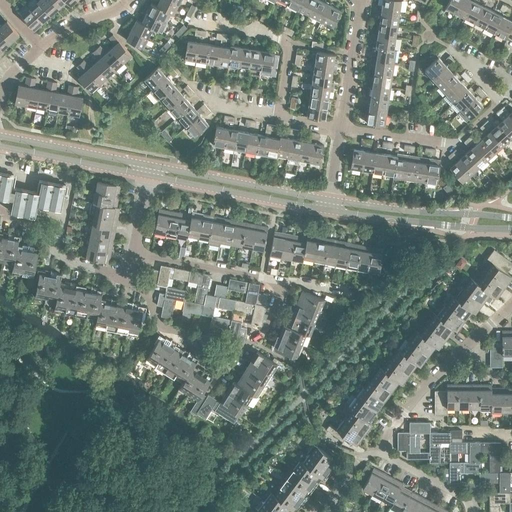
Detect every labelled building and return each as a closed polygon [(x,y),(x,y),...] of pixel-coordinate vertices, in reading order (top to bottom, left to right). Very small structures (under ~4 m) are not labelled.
[(52,0),(38,0),(38,1),(50,15),(59,7),(52,0)] [(178,4),(170,0),(159,0),(157,5),(167,11),(173,14),(178,4)] [(288,0),(287,4),(298,9),(302,0),(288,0)] [(317,0),(302,0),(298,9),(310,15),(317,0)] [(329,4),(320,0),(317,0),(310,15),(321,20),(329,4)] [(382,0),(381,10),(399,12),(400,0),(382,0)] [(456,13),(462,0),(449,0),(445,8),(456,13)] [(474,1),(471,0),(462,0),(456,13),(465,18),(474,1)] [(50,15),(38,1),(30,8),(42,22),(50,15)] [(474,1),(465,18),(475,23),(483,6),(474,1)] [(151,2),(147,12),(163,20),(167,11),(157,5),(151,2)] [(329,4),(321,20),(333,26),(341,10),(329,4)] [(483,6),(475,23),(483,27),(484,27),(493,11),(483,6)] [(42,22),(30,8),(21,15),(34,29),(42,22)] [(381,10),(379,22),(397,25),(399,12),(381,10)] [(493,11),(484,27),(485,28),(494,32),(503,16),(493,11)] [(163,20),(147,12),(142,22),(152,28),(158,31),(163,20)] [(511,21),(511,20),(503,16),(494,32),(504,37),(511,21)] [(152,28),(142,22),(136,19),(131,29),(148,37),(152,28)] [(0,26),(0,29),(11,42),(19,34),(7,20),(0,26)] [(379,22),(377,35),(395,37),(397,25),(379,22)] [(11,42),(0,29),(0,46),(2,49),(11,42)] [(148,37),(131,29),(126,39),(143,48),(148,37)] [(110,48),(123,62),(130,55),(132,57),(133,56),(124,47),(112,33),(109,37),(115,44),(110,48)] [(395,37),(377,35),(376,47),(378,48),(393,50),(395,37)] [(196,60),(199,42),(188,40),(185,59),(196,60)] [(209,44),(199,42),(196,60),(206,62),(209,44)] [(220,46),(209,44),(206,62),(217,64),(220,46)] [(123,62),(110,48),(106,52),(99,45),(96,48),(117,72),(118,72),(115,69),(123,62)] [(239,65),(242,47),(231,45),(230,47),(227,66),(228,66),(230,66),(231,68),(235,68),(236,67),(238,67),(239,65)] [(220,46),(217,64),(227,66),(230,47),(220,46)] [(252,48),(242,47),(239,65),(249,67),(252,48)] [(117,72),(96,48),(92,51),(99,58),(94,63),(107,76),(114,70),(117,72)] [(263,50),(252,48),(249,67),(260,69),(263,50)] [(371,55),(371,59),(394,62),(396,50),(393,50),(378,48),(377,55),(371,55)] [(263,50),(260,69),(271,70),(271,69),(276,70),(278,58),(273,57),(274,52),(263,50)] [(315,62),(337,66),(337,61),(334,61),(335,54),(317,51),(315,62)] [(449,63),(453,59),(449,55),(445,58),(449,63)] [(432,78),(446,65),(438,57),(424,70),(432,78)] [(394,62),(371,59),(370,63),(375,64),(374,72),(392,75),(394,62)] [(83,60),(80,63),(101,86),(102,86),(99,83),(107,76),(94,63),(90,67),(83,60)] [(337,66),(315,62),(313,73),(331,76),(332,70),(336,70),(337,66)] [(101,86),(80,63),(76,66),(83,73),(78,77),(89,90),(90,91),(98,84),(101,87),(101,86)] [(446,65),(432,78),(440,86),(453,73),(446,65)] [(153,88),(166,76),(157,66),(144,78),(153,88)] [(392,75),(374,72),(373,85),(390,87),(392,75)] [(330,82),(331,76),(313,73),(312,84),(330,87),(333,87),(334,83),(330,82)] [(453,73),(440,86),(447,94),(461,81),(453,73)] [(25,108),(31,77),(26,76),(25,85),(18,84),(14,102),(25,104),(24,108),(25,108)] [(166,76),(153,88),(150,91),(158,100),(161,98),(175,86),(166,76)] [(31,77),(25,108),(26,108),(26,105),(36,107),(40,88),(34,87),(36,78),(31,77)] [(40,88),(36,107),(46,108),(45,112),(46,112),(52,81),(48,80),(46,89),(40,88)] [(57,82),(52,81),(46,112),(47,112),(47,109),(57,111),(61,92),(55,91),(57,82)] [(468,89),(461,81),(447,94),(454,102),(468,89)] [(67,94),(61,92),(57,111),(67,113),(67,116),(73,85),(69,84),(67,94)] [(332,92),(333,87),(330,87),(312,84),(310,94),(328,97),(329,91),(332,92)] [(78,86),(73,85),(67,116),(68,116),(69,113),(79,115),(83,97),(76,95),(78,86)] [(373,85),(371,97),(389,100),(390,87),(373,85)] [(170,107),(183,95),(175,86),(161,98),(170,107)] [(475,97),(468,89),(454,102),(462,110),(475,97)] [(310,94),(308,105),(326,108),(327,103),(328,97),(310,94)] [(178,116),(191,105),(183,95),(170,107),(178,116)] [(389,100),(371,97),(369,110),(387,112),(389,100)] [(483,105),(475,97),(462,110),(469,118),(483,105)] [(191,105),(178,116),(186,126),(200,114),(191,105)] [(326,108),(308,105),(306,116),(325,119),(326,108)] [(387,112),(369,110),(367,123),(385,125),(387,112)] [(200,114),(186,126),(195,135),(208,124),(200,114)] [(511,135),(511,123),(506,116),(498,124),(510,137),(511,135)] [(510,137),(498,124),(490,131),(502,145),(510,137)] [(224,146),(227,128),(216,126),(213,144),(224,146)] [(238,130),(227,128),(224,146),(234,149),(238,130)] [(248,132),(238,130),(234,149),(245,151),(248,132)] [(490,131),(482,138),(494,152),(502,145),(490,131)] [(248,132),(245,151),(255,153),(259,134),(248,132)] [(270,136),(259,134),(255,153),(266,155),(270,136)] [(270,136),(266,155),(277,157),(277,154),(280,138),(270,136)] [(280,136),(280,138),(277,154),(288,156),(291,138),(280,136)] [(302,140),(291,138),(288,156),(298,159),(302,140)] [(482,138),(474,145),(486,159),(494,152),(482,138)] [(312,142),(302,140),(298,159),(309,161),(312,142)] [(324,144),(312,142),(309,161),(320,163),(324,144)] [(474,145),(466,153),(478,166),(486,159),(474,145)] [(362,169),(364,150),(353,149),(350,167),(362,169)] [(375,152),(364,150),(362,169),(372,171),(375,152)] [(386,154),(375,152),(372,171),(383,172),(386,154)] [(397,155),(393,174),(393,176),(404,178),(408,155),(397,153),(397,155)] [(466,153),(458,160),(470,174),(478,166),(466,153)] [(397,155),(386,154),(383,172),(393,174),(397,155)] [(418,156),(408,155),(404,178),(415,180),(418,156)] [(418,156),(415,180),(425,181),(429,158),(418,156)] [(429,158),(425,181),(437,183),(439,170),(440,160),(429,158)] [(470,174),(458,160),(449,167),(462,181),(470,174)] [(0,197),(9,199),(9,198),(13,199),(11,211),(35,216),(37,204),(61,209),(66,185),(41,180),(39,192),(16,187),(15,188),(11,187),(13,174),(0,171),(0,197)] [(95,192),(119,196),(121,185),(97,181),(95,192)] [(116,207),(119,196),(95,192),(93,202),(116,207)] [(116,207),(96,203),(94,215),(117,219),(120,208),(116,207)] [(165,234),(170,210),(158,208),(154,232),(165,234)] [(180,212),(170,210),(165,234),(175,236),(180,212)] [(191,215),(187,235),(198,237),(203,214),(192,211),(191,215)] [(180,212),(175,236),(187,238),(187,235),(191,215),(180,212)] [(203,214),(198,237),(209,239),(214,216),(203,214)] [(117,219),(94,215),(92,225),(115,230),(117,219)] [(214,216),(209,239),(220,241),(224,218),(214,216)] [(235,220),(224,218),(220,241),(231,243),(235,220)] [(246,222),(235,220),(231,243),(241,245),(246,222)] [(246,222),(241,245),(252,247),(257,224),(246,222)] [(268,226),(257,224),(252,247),(263,250),(268,226)] [(92,225),(90,236),(113,240),(115,230),(92,225)] [(280,257),(285,233),(274,231),(269,254),(280,257)] [(0,262),(3,263),(9,233),(3,232),(3,233),(0,232),(0,262)] [(13,265),(19,237),(14,236),(14,234),(9,233),(3,263),(13,265)] [(296,235),(285,233),(280,257),(291,259),(296,235)] [(307,234),(307,237),(303,257),(314,260),(319,236),(307,234)] [(307,237),(296,235),(291,259),(302,261),(303,257),(307,237)] [(90,236),(88,246),(111,251),(113,240),(90,236)] [(319,236),(314,260),(325,262),(329,238),(319,236)] [(22,275),(29,240),(19,238),(19,237),(13,265),(12,273),(22,275)] [(329,238),(325,262),(335,264),(340,241),(329,238)] [(29,240),(22,275),(34,277),(41,242),(29,240)] [(340,241),(335,264),(346,266),(351,243),(340,241)] [(383,249),(380,265),(391,267),(396,244),(384,241),(383,249)] [(351,243),(346,266),(357,268),(361,245),(351,243)] [(372,247),(361,245),(357,268),(367,270),(372,247)] [(111,251),(88,246),(86,257),(109,262),(111,251)] [(379,272),(383,249),(372,247),(367,270),(379,272)] [(493,263),(485,273),(503,286),(511,276),(506,272),(511,264),(511,262),(494,249),(487,258),(493,263)] [(188,280),(190,270),(160,264),(159,270),(153,269),(151,281),(157,282),(156,284),(166,286),(167,286),(169,277),(188,280)] [(45,300),(51,270),(45,269),(44,270),(40,269),(38,278),(34,298),(45,300)] [(51,270),(45,300),(55,302),(56,300),(60,281),(61,273),(57,272),(57,271),(51,270)] [(185,299),(184,300),(181,316),(180,320),(188,321),(190,311),(193,312),(202,314),(206,294),(210,274),(190,270),(188,280),(197,282),(194,301),(185,299)] [(503,286),(485,273),(478,282),(489,292),(495,297),(503,286)] [(489,292),(478,282),(471,277),(463,287),(482,302),(489,292)] [(228,286),(227,288),(247,292),(245,301),(261,304),(263,293),(257,292),(259,284),(229,278),(228,286)] [(56,300),(55,302),(53,310),(65,312),(71,282),(65,281),(64,282),(60,281),(56,300)] [(71,282),(65,312),(75,314),(81,285),(76,285),(77,283),(71,282)] [(216,284),(214,295),(220,297),(222,285),(216,284)] [(81,285),(75,314),(86,316),(92,286),(86,285),(86,286),(81,285)] [(92,286),(86,316),(96,318),(100,300),(101,298),(103,290),(98,289),(98,287),(92,286)] [(187,290),(167,286),(166,286),(165,294),(159,293),(156,305),(162,306),(160,316),(170,318),(174,298),(184,300),(185,299),(187,290)] [(463,287),(455,297),(459,300),(471,310),(474,312),(482,302),(463,287)] [(301,290),(296,301),(319,310),(323,298),(301,290)] [(240,300),(235,299),(233,310),(253,313),(251,323),(261,325),(262,319),(263,313),(265,306),(267,306),(269,294),(263,293),(261,304),(245,301),(240,300)] [(214,295),(206,294),(202,314),(211,316),(211,315),(212,315),(214,306),(233,310),(235,299),(225,298),(220,297),(214,295)] [(455,297),(453,295),(445,305),(464,319),(471,310),(459,300),(455,297)] [(100,300),(96,318),(94,327),(105,329),(111,298),(106,297),(105,298),(101,298),(100,300)] [(111,298),(105,329),(116,331),(122,302),(117,301),(118,300),(111,298)] [(127,303),(122,302),(116,331),(127,333),(133,303),(127,301),(127,303)] [(319,310),(296,301),(292,313),(314,322),(319,310)] [(139,304),(133,303),(127,333),(137,335),(140,317),(143,318),(145,309),(138,308),(139,304)] [(464,319),(445,305),(437,314),(453,327),(456,330),(464,319)] [(453,327),(437,314),(433,312),(426,322),(446,337),(453,327)] [(314,322),(292,313),(287,325),(309,334),(314,322)] [(211,315),(211,316),(209,325),(229,329),(227,339),(237,341),(238,339),(244,340),(246,328),(240,327),(241,321),(212,315),(211,315)] [(426,322),(418,332),(435,344),(438,347),(446,337),(426,322)] [(309,334),(287,325),(283,323),(279,335),(301,343),(305,333),(309,335),(309,334)] [(435,344),(418,332),(416,330),(408,339),(428,354),(435,344)] [(511,354),(511,330),(502,330),(502,342),(502,349),(502,354),(511,354)] [(294,360),(301,343),(279,335),(274,347),(288,353),(286,357),(288,358),(288,359),(294,362),(294,360)] [(420,365),(428,354),(408,339),(402,335),(394,345),(397,347),(417,362),(420,365)] [(154,366),(170,340),(165,337),(163,340),(156,336),(152,344),(154,345),(145,360),(154,366)] [(175,343),(170,340),(154,366),(163,372),(178,349),(173,347),(175,343)] [(397,347),(390,358),(409,372),(417,362),(397,347)] [(181,352),(178,349),(163,372),(172,378),(189,352),(183,348),(181,352)] [(250,361),(269,373),(276,362),(279,364),(281,361),(274,356),(272,360),(257,350),(250,361)] [(194,355),(189,352),(172,378),(181,383),(192,368),(198,358),(193,356),(194,355)] [(409,372),(390,358),(382,368),(398,381),(401,383),(409,372)] [(250,361),(243,372),(262,384),(269,373),(250,361)] [(398,381),(382,368),(379,366),(371,375),(391,390),(398,381)] [(192,368),(181,383),(177,390),(186,396),(203,370),(198,367),(195,370),(192,368)] [(203,370),(186,396),(195,401),(196,401),(201,393),(202,392),(212,376),(208,374),(208,373),(203,370)] [(262,384),(243,372),(237,382),(252,393),(255,395),(262,384)] [(391,390),(371,375),(364,385),(383,400),(391,390)] [(233,380),(226,391),(246,403),(249,405),(255,395),(252,393),(237,382),(233,380)] [(446,384),(446,390),(447,390),(447,396),(447,402),(447,407),(458,407),(458,384),(446,384)] [(458,384),(458,407),(469,407),(469,384),(458,384)] [(480,407),(480,384),(469,384),(469,407),(480,407)] [(491,384),(480,384),(480,407),(491,408),(491,387),(491,384)] [(364,385),(356,395),(375,410),(383,400),(364,385)] [(491,387),(491,408),(490,411),(502,411),(502,387),(491,387)] [(511,387),(502,387),(502,411),(511,410),(511,387)] [(226,391),(220,401),(219,402),(239,414),(246,403),(226,391)] [(196,401),(195,401),(190,410),(195,414),(197,412),(206,417),(211,409),(233,423),(234,422),(240,426),(242,422),(236,418),(239,414),(219,402),(220,401),(210,395),(208,394),(207,395),(202,392),(201,393),(196,401)] [(375,410),(356,395),(348,406),(352,409),(368,420),(375,410)] [(368,420),(352,409),(345,419),(363,433),(371,423),(368,420)] [(363,433),(345,419),(337,429),(330,423),(325,429),(342,441),(346,436),(356,443),(363,433)] [(429,432),(430,431),(430,422),(409,422),(409,432),(409,438),(410,444),(410,450),(410,452),(417,452),(419,452),(419,432),(429,432)] [(409,450),(406,450),(406,458),(429,458),(429,462),(440,462),(440,442),(449,442),(449,436),(449,432),(449,431),(430,431),(429,432),(429,451),(419,452),(417,452),(410,452),(410,450),(409,450)] [(449,442),(449,452),(469,452),(469,461),(480,461),(479,452),(479,442),(462,442),(462,436),(449,436),(449,442)] [(500,442),(479,442),(479,452),(489,452),(489,471),(489,472),(500,472),(500,442)] [(330,456),(315,445),(309,453),(331,470),(334,465),(331,463),(334,459),(338,461),(339,459),(332,454),(330,456)] [(331,470),(309,453),(303,462),(320,476),(323,478),(326,474),(327,475),(331,470)] [(320,476),(303,462),(300,459),(293,468),(315,485),(318,480),(317,479),(320,476)] [(480,461),(469,461),(458,461),(450,461),(449,462),(449,468),(443,468),(443,480),(449,480),(449,482),(460,482),(460,472),(479,472),(480,471),(480,461)] [(366,464),(361,471),(365,474),(370,468),(366,464)] [(315,485),(293,468),(290,467),(284,475),(307,493),(310,489),(311,490),(315,485)] [(372,493),(384,473),(373,467),(362,488),(372,493)] [(479,481),(473,481),(473,494),(480,494),(480,482),(499,482),(499,491),(510,492),(510,482),(510,472),(500,472),(489,472),(489,471),(480,471),(479,472),(479,481)] [(393,478),(384,473),(372,493),(382,498),(393,478)] [(307,493),(284,475),(278,484),(280,486),(302,502),(305,498),(304,497),(307,493)] [(391,503),(401,486),(403,483),(393,478),(382,498),(391,503)] [(302,502),(280,486),(274,494),(291,508),(294,511),(297,507),(298,507),(302,502)] [(400,511),(411,491),(401,486),(391,503),(390,506),(400,511)] [(412,511),(421,496),(411,491),(400,511),(412,511)] [(510,492),(499,491),(489,491),(489,511),(499,511),(499,502),(509,502),(510,501),(510,492)] [(291,508),(274,494),(271,492),(264,501),(278,511),(288,511),(291,508)] [(421,496),(412,511),(424,511),(430,501),(421,496)] [(278,511),(264,501),(257,510),(260,511),(278,511)] [(437,511),(440,506),(430,501),(424,511),(437,511)]
